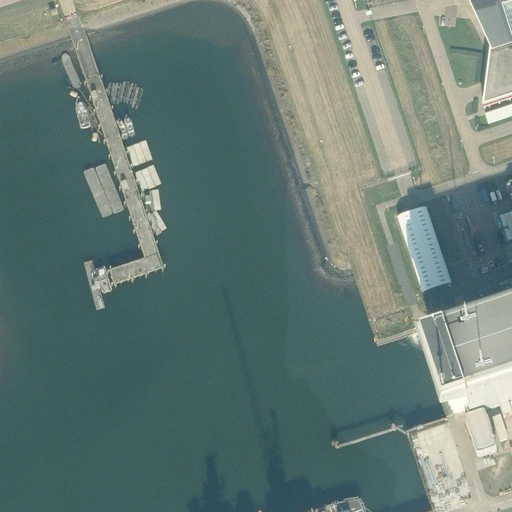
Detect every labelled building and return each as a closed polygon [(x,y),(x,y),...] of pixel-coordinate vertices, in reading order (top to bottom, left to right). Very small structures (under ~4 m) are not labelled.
[(508,101),(511,100),(511,0),(498,0),(496,15),(489,17),(488,16),(486,16),(485,17),(484,18),(478,20),(493,52),(492,53),(508,101)] [(452,286),(427,210),(399,219),(424,295),(452,286)] [(434,347),(432,347),(435,354),(436,355),(435,355),(435,356),(436,359),(437,359),(451,402),(451,403),(455,414),(470,409),(471,412),(472,416),(476,414),(476,415),(477,417),(478,417),(478,416),(477,415),(477,414),(495,408),(500,406),(501,407),(501,409),(504,416),(505,419),(511,416),(511,410),(510,404),(510,403),(511,402),(511,317),(475,330),(471,318),(470,318),(470,319),(444,328),(444,327),(443,327),(443,328),(448,342),(434,347)] [(511,443),(504,420),(501,421),(501,419),(496,420),(505,445),(511,443)] [(485,425),(482,425),(475,425),(474,426),(473,427),(473,428),(473,429),(483,461),(484,462),(485,463),(486,463),(487,463),(501,459),(502,458),(503,457),(503,456),(503,455),(492,423),(492,422),(491,421),(490,421),(489,421),(485,425)]
